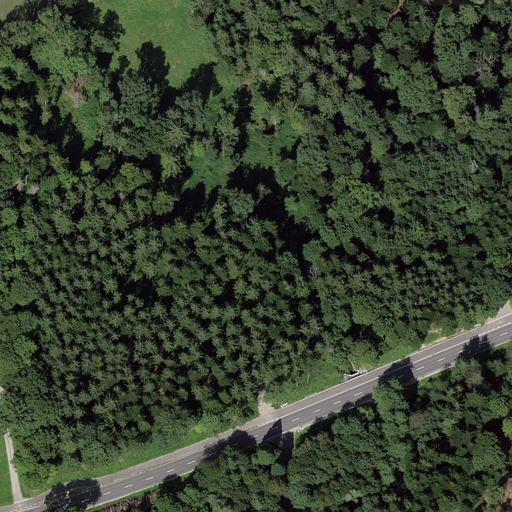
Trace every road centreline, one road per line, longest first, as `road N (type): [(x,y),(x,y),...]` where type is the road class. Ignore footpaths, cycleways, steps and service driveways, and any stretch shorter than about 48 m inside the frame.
road 1 (tertiary): [(281,426),(511,331)]
road 2 (tertiary): [(48,511),(281,426)]
road 3 (track): [(20,511),(0,382)]
